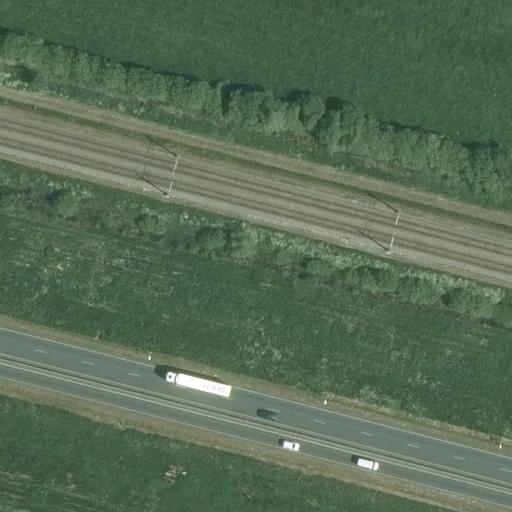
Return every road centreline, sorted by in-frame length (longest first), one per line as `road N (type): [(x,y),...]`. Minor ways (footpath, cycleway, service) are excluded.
road 1 (trunk): [(511,474),(0,342)]
road 2 (trunk): [(0,377),(511,508)]
road 3 (track): [(511,222),(0,91)]
